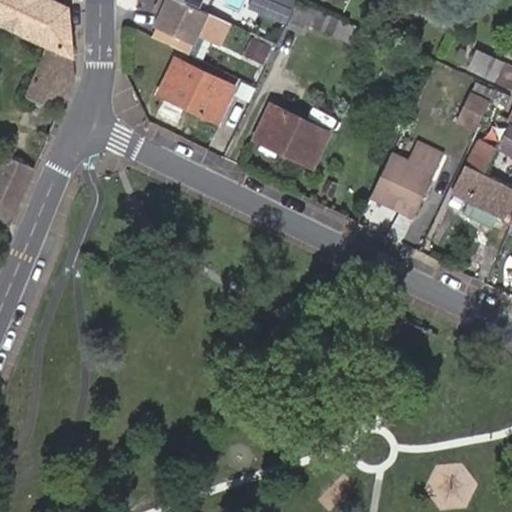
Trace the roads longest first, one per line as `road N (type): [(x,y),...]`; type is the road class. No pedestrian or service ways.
road 1 (residential): [(511,333),(83,124)]
road 2 (residential): [(83,124),(0,326)]
road 3 (residential): [(100,0),(99,64),(83,124)]
